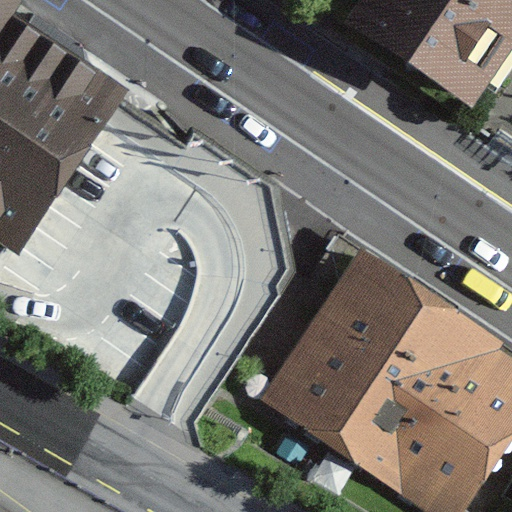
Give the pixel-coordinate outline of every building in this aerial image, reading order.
[(21,6),(12,0),(0,0),(0,245),(3,248),(11,253),(17,257),(104,129),(116,111),(129,92),(85,63),(82,48),(33,15),(27,24),(15,16),(21,6)] [(511,0),(361,0),(344,26),(472,112),(511,52),(511,0)] [(511,134),(500,127),(484,151),(511,169),(511,134)] [(511,374),(360,273),(275,400),(443,511),(447,511),(511,415),(511,374)] [(312,445),(288,431),(275,452),(298,467),(312,445)]
